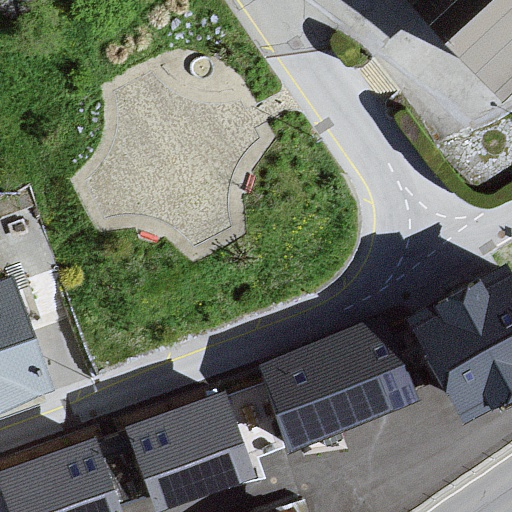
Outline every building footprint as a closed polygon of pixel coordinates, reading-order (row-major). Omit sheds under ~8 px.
[(511,0),(424,0),(492,72),(511,53),(511,0)] [(15,259),(0,263),(0,401),(55,385),(15,259)] [(511,284),(504,270),(397,322),(460,423),(511,397),(511,284)] [(387,317),(254,364),(286,446),(419,399),(387,317)] [(119,403),(142,474),(166,466),(173,486),(253,460),(223,369),(119,403)] [(0,449),(0,489),(8,511),(117,511),(127,509),(91,415),(0,449)]
